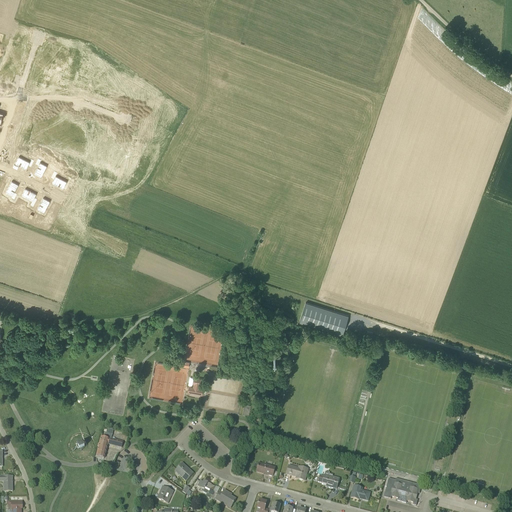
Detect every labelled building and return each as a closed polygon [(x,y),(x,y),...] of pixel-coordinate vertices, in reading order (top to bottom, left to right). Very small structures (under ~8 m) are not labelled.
[(18,157),(15,164),(26,170),(30,162),(18,157)] [(40,162),(34,174),(41,177),(47,166),(40,162)] [(55,176),(52,183),(63,189),(67,182),(55,176)] [(11,181),(5,192),(13,196),(18,185),(11,181)] [(25,188),(21,195),(33,201),(36,194),(25,188)] [(43,198),(37,209),(44,213),(50,201),(43,198)] [(348,316),(305,303),(299,322),(342,336),(348,316)] [(194,386),(193,386),(193,387),(189,387),(188,392),(192,393),(201,395),(202,389),(203,385),(201,385),(202,380),(194,378),(193,384),(195,384),(194,386)] [(243,416),(250,416),(251,405),(244,404),(243,416)] [(110,445),(111,440),(112,435),(108,434),(107,439),(101,437),(98,452),(97,457),(104,459),(105,454),(108,445),(110,445)] [(111,440),(110,445),(122,448),(123,442),(111,440)] [(179,476),(186,482),(193,474),(182,464),(176,470),(175,471),(179,476)] [(259,464),(257,468),(256,472),(272,477),(275,468),(270,467),(270,468),(265,467),(266,466),(259,464)] [(288,466),(287,470),(286,475),(296,477),(296,479),(304,481),(307,470),(299,467),(298,469),(288,466)] [(325,472),(324,475),(324,477),(319,476),(318,483),(322,484),(322,485),(326,486),(325,487),(336,490),(339,479),(332,478),(333,475),(329,474),(329,473),(325,472)] [(12,477),(7,477),(0,476),(0,482),(6,482),(6,487),(4,487),(4,492),(12,492),(12,477)] [(390,499),(391,497),(398,499),(397,501),(406,504),(407,501),(413,503),(412,505),(416,506),(417,500),(415,500),(417,493),(419,494),(421,489),(410,486),(410,488),(405,486),(404,490),(401,489),(402,485),(395,484),(395,481),(388,479),(383,497),(390,499)] [(197,487),(203,490),(202,492),(207,494),(205,497),(210,499),(210,498),(213,500),(216,494),(213,492),(216,488),(210,485),(210,484),(204,481),(203,482),(200,481),(197,487)] [(362,491),(363,489),(354,486),(350,498),(359,500),(359,499),(368,502),(370,493),(362,491)] [(173,492),(167,489),(163,487),(160,492),(161,492),(158,499),(157,499),(166,503),(169,496),(171,497),(173,492)] [(228,493),(224,491),(222,494),(219,492),(215,500),(222,504),(230,509),(231,507),(236,500),(231,497),(227,495),(228,493)] [(259,511),(268,511),(269,510),(265,509),(267,502),(259,500),(257,509),(260,510),(259,511)] [(20,511),(21,509),(22,509),(22,505),(18,505),(17,502),(11,502),(6,502),(7,506),(10,506),(10,510),(10,511),(9,511),(8,511),(20,511)]
